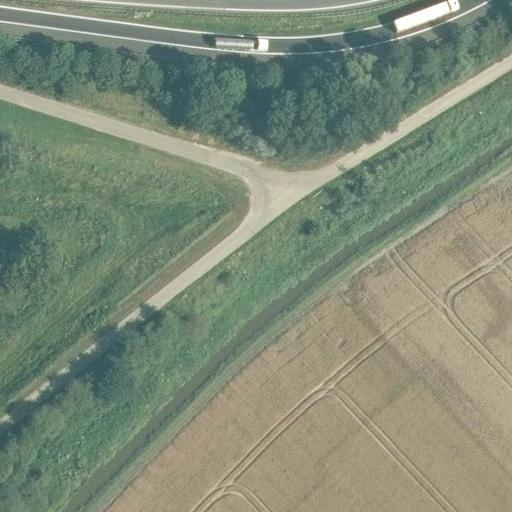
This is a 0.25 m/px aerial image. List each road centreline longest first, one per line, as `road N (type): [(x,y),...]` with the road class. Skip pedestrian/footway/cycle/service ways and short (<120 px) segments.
road 1 (motorway): [(0,14),(246,46),(363,37),(466,0)]
road 2 (unclassified): [(0,421),(291,196)]
road 3 (unclassified): [(291,196),(243,169),(0,91)]
road 4 (unclassified): [(291,196),(511,59)]
road 5 (motorway): [(310,0),(163,0)]
